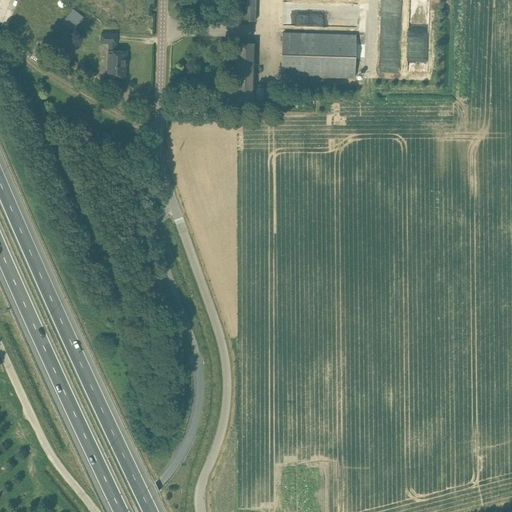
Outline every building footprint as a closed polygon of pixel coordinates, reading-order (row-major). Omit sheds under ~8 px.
[(256,0),(236,0),(236,20),(256,21),(256,0)] [(117,33),(107,33),(101,33),(101,44),(109,44),(108,75),(125,76),(125,60),(127,60),(127,51),(115,51),(116,43),(117,33)] [(356,35),(283,33),(281,75),(355,77),(356,35)] [(255,43),(246,43),(236,43),(234,106),(253,106),(255,43)] [(104,132),(100,138),(109,143),(113,137),(104,132)]
